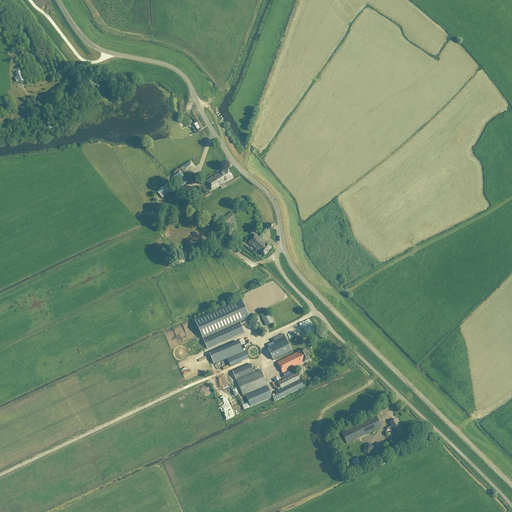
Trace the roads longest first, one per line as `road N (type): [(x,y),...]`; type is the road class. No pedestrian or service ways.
road 1 (unclassified): [(280,242),(276,260),(287,281),(511,507)]
road 2 (unclassified): [(280,242),(272,201),(214,136),(185,79),(161,63),(89,44),(57,0)]
road 3 (unclassified): [(511,486),(307,285),(280,242)]
